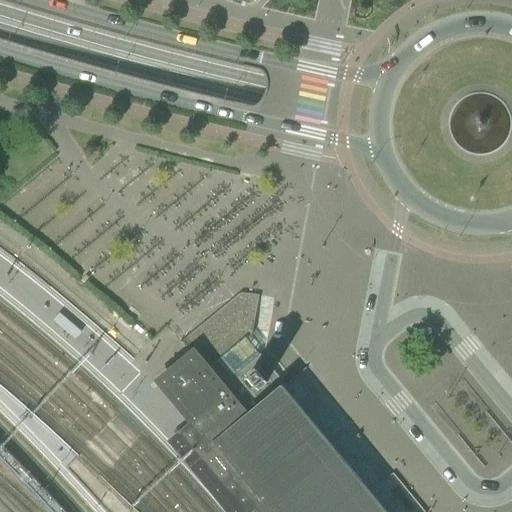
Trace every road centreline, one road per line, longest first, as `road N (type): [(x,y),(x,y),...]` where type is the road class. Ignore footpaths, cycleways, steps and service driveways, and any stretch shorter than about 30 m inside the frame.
road 1 (secondary): [(511,113),(427,117),(377,109),(0,10)]
road 2 (secondary): [(0,32),(332,121),(426,137),(511,135)]
road 3 (secondary): [(0,52),(382,150)]
road 4 (secondary): [(388,84),(41,0)]
road 5 (secondary): [(382,150),(405,193),(429,212),(457,223),(511,221)]
road 6 (secondary): [(511,30),(447,30),(422,42),(388,84)]
